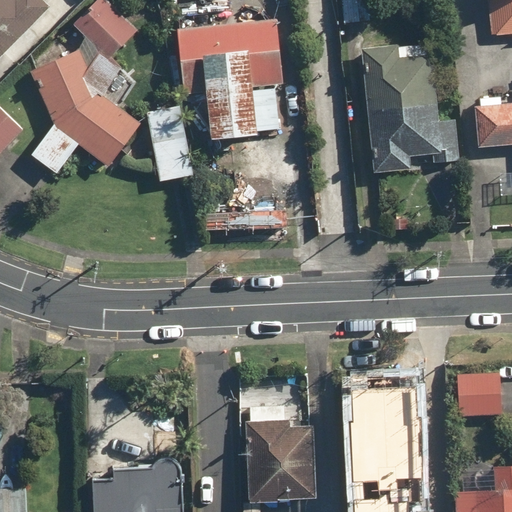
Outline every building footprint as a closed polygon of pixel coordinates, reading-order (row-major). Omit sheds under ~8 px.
[(0,0),(0,64),(52,12),(39,0),(0,0)] [(108,60),(135,33),(103,0),(92,0),(23,69),(50,126),(25,154),(51,177),(77,148),(106,169),(138,127),(100,99),(119,71),(108,60)] [(365,0),(335,0),(337,26),(367,24),(365,0)] [(511,0),(472,0),(472,2),(486,2),(488,39),(511,37),(511,0)] [(273,90),(278,90),(274,24),(174,30),(179,95),(198,94),(202,149),(253,145),(252,135),(276,134),(273,90)] [(429,44),(356,50),(365,175),(408,172),(407,160),(431,158),(432,168),(456,166),(453,123),(435,124),(429,44)] [(511,93),(474,94),(474,150),(511,149),(511,169),(498,169),(498,198),(511,198),(511,93)] [(178,107),(143,113),(155,184),(189,179),(178,107)] [(0,148),(19,128),(0,110),(0,148)] [(501,371),(449,373),(451,418),(502,416),(501,371)] [(424,511),(420,385),(344,388),(348,511),(424,511)] [(284,405),(245,405),(245,420),(240,420),(240,424),(239,511),(256,511),(257,504),(277,504),(277,499),(312,499),(312,425),(284,425),(284,405)] [(84,480),(84,511),(178,511),(178,474),(178,472),(178,471),(178,469),(178,468),(178,466),(177,465),(177,464),(176,462),(175,461),(174,460),(173,459),(172,458),(171,457),(170,457),(168,456),(167,456),(165,455),(164,455),(162,455),(161,455),(160,455),(158,455),(157,456),(155,457),(154,457),(153,458),(152,459),(151,460),(150,461),(149,462),(148,464),(148,465),(147,466),(147,468),(147,469),(106,470),(106,480),(84,480)] [(459,491),(449,491),(449,511),(511,511),(511,463),(490,464),(491,491),(477,491),(477,463),(458,464),(459,491)] [(24,511),(24,488),(0,488),(0,511),(24,511)]
